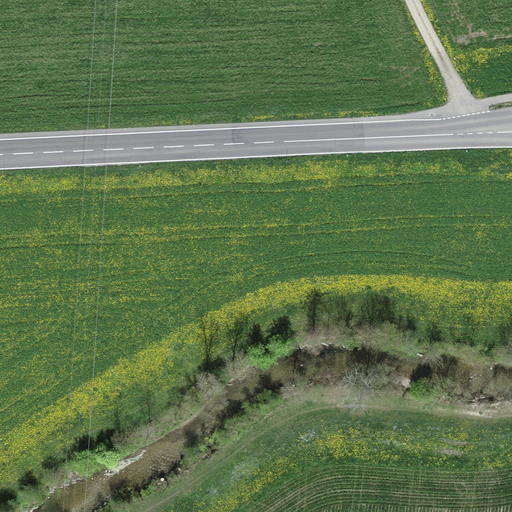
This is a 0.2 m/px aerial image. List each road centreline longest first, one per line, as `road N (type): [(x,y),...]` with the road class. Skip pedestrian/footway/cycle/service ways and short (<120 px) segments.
road 1 (tertiary): [(511,132),(0,160)]
road 2 (track): [(490,134),(409,0)]
